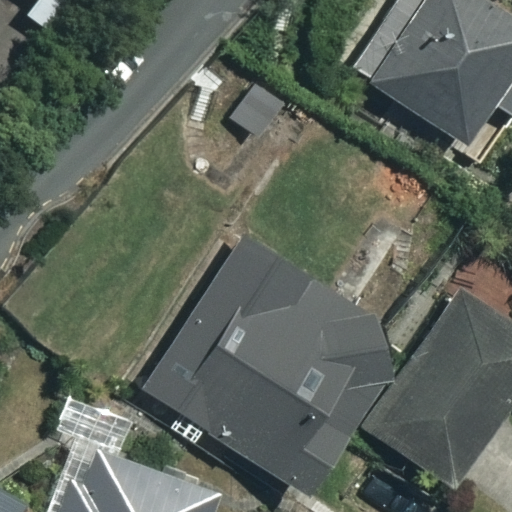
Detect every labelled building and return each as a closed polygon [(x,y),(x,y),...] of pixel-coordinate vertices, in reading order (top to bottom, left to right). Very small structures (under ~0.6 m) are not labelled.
[(22,0),(18,6),(39,23),(57,0),(22,0)] [(511,101),(511,17),(485,0),(400,0),(354,73),(453,135),(481,92),(507,109),(511,101)] [(136,389),(168,411),(162,420),(190,440),(201,424),(287,484),(391,334),(244,233),(136,389)] [(360,425),(444,478),(511,371),(511,317),(453,280),(360,425)] [(189,511),(201,479),(85,439),(73,474),(66,471),(51,511),(189,511)] [(0,511),(8,511),(18,494),(0,485),(0,511)]
